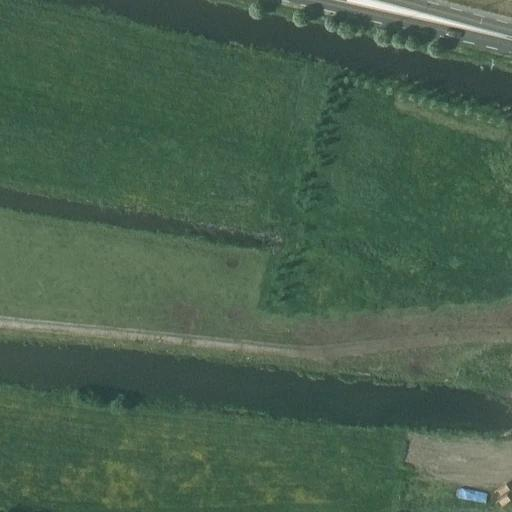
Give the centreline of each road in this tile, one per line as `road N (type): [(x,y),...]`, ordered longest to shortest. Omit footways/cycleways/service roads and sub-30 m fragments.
road 1 (track): [(511,339),(317,353),(0,320)]
road 2 (primary): [(352,0),(511,40)]
